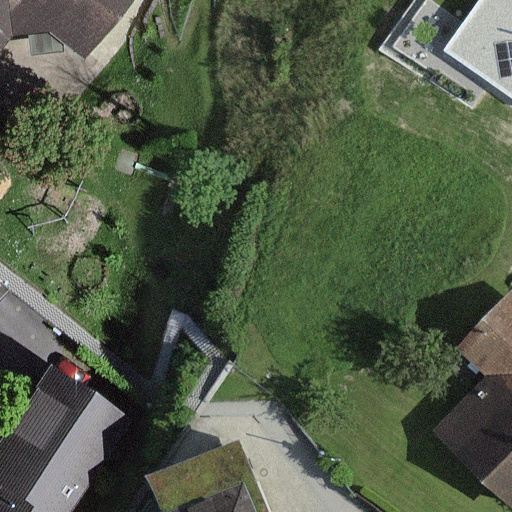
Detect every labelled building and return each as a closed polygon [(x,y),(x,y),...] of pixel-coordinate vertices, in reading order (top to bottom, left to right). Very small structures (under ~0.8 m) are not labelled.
[(120,0),(0,0),(0,44),(6,38),(42,32),(74,58),(120,0)] [(511,0),(480,0),(445,50),(511,96),(511,0)] [(511,293),(458,350),(489,378),(437,433),(511,503),(511,293)] [(63,511),(123,422),(39,367),(0,425),(0,511),(63,511)] [(269,511),(240,442),(150,479),(163,511),(162,511),(269,511)]
